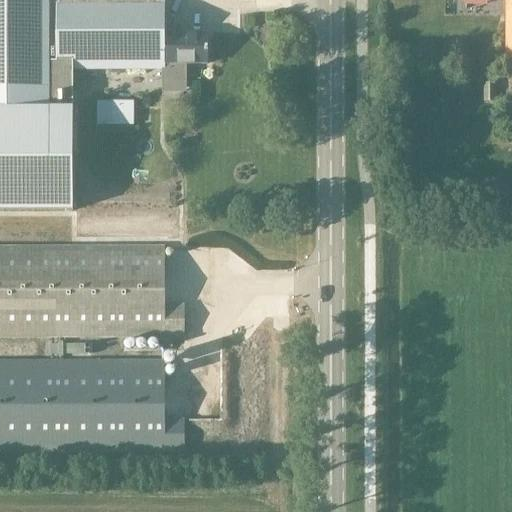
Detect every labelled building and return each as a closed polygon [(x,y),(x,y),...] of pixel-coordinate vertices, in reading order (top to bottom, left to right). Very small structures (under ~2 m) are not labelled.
[(0,0),(0,108),(48,108),(48,70),(158,70),(159,28),(163,28),(162,0),(0,0)] [(169,28),(163,28),(159,28),(158,70),(158,82),(180,82),(180,64),(207,64),(207,35),(175,35),(175,31),(173,31),(169,28)] [(48,108),(0,108),(0,210),(68,210),(68,108),(48,108)] [(0,337),(182,338),(182,306),(163,306),(163,247),(0,247),(0,337)] [(0,452),(183,452),(182,420),(163,420),(163,362),(0,361),(0,452)]
